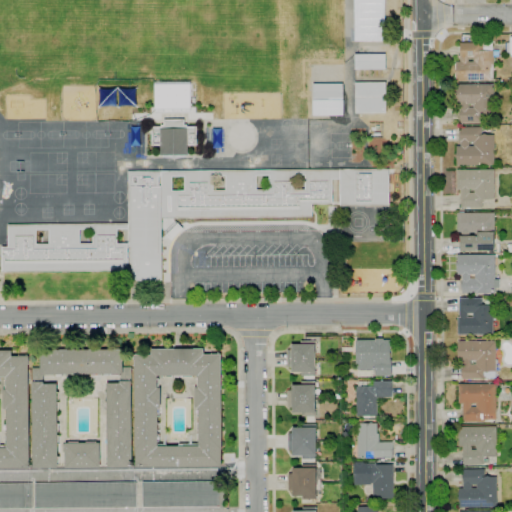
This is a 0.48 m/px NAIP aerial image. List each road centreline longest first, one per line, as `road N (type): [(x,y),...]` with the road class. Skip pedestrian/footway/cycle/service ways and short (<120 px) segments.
road 1 (tertiary): [(425,511),(422,0)]
road 2 (residential): [(424,314),(0,317)]
road 3 (residential): [(253,316),(255,511)]
